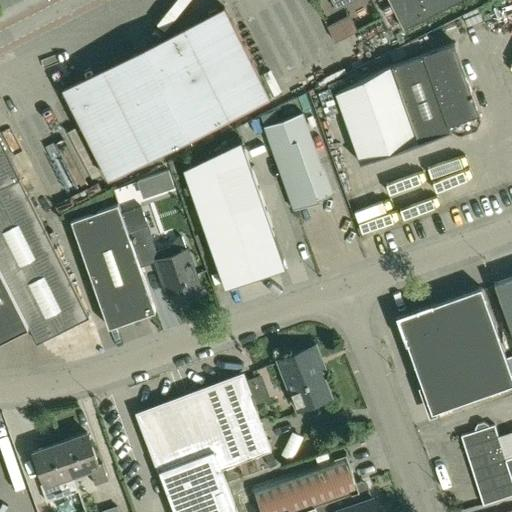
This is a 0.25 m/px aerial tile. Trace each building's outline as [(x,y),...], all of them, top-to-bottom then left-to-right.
[(331,0),(336,9),(352,0),(331,0)] [(389,0),(404,27),(456,0),(389,0)] [(224,5),(62,87),(108,177),(269,95),(224,5)] [(331,20),(337,36),(360,28),(354,11),(331,20)] [(296,42),(304,66),(315,62),(307,38),(296,42)] [(474,130),(479,119),(452,42),(392,63),(332,94),(357,163),(416,141),(416,142),(448,131),(458,136),(474,130)] [(317,200),(317,198),(330,194),(301,112),(263,126),(293,208),(317,200)] [(37,339),(88,312),(0,137),(0,335),(28,321),(37,339)] [(183,168),(225,288),(287,266),(242,137),(183,168)] [(400,190),(404,200),(431,191),(427,177),(437,174),(434,164),(406,174),(410,187),(400,190)] [(120,213),(117,204),(69,221),(108,328),(155,311),(140,267),(120,213)] [(120,213),(140,267),(155,261),(161,279),(164,278),(173,302),(201,292),(186,249),(186,248),(182,236),(175,239),(169,246),(157,250),(141,206),(120,213)] [(361,217),(365,227),(392,217),(389,207),(361,217)] [(511,274),(494,281),(511,331),(511,274)] [(511,381),(511,377),(479,286),(430,303),(430,304),(415,309),(416,312),(397,319),(402,333),(430,411),(511,381)] [(295,407),(328,395),(315,359),(319,358),(313,344),(277,358),(295,407)] [(270,449),(241,372),(136,412),(174,511),(237,511),(220,468),(270,449)] [(511,493),(511,456),(504,459),(493,424),(461,435),(483,503),(511,493)] [(511,426),(500,430),(506,453),(511,451),(511,426)] [(88,467),(92,478),(94,483),(107,478),(101,462),(98,463),(87,430),(59,440),(71,473),(88,467)] [(76,489),(70,473),(71,473),(59,440),(33,450),(44,482),(41,483),(47,500),(76,489)] [(372,497),(368,486),(360,482),(356,483),(346,454),(252,485),(260,511),(331,511),(337,510),(338,511),(378,511),(373,497),(372,497)] [(13,504),(31,501),(28,481),(9,484),(13,504)]
